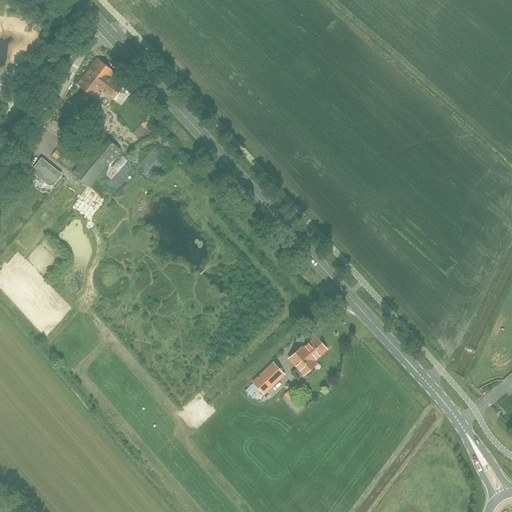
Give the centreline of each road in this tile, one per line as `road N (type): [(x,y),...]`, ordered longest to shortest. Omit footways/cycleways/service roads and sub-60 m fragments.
road 1 (primary): [(465,430),(110,34)]
road 2 (unclassified): [(0,195),(82,60),(110,34)]
